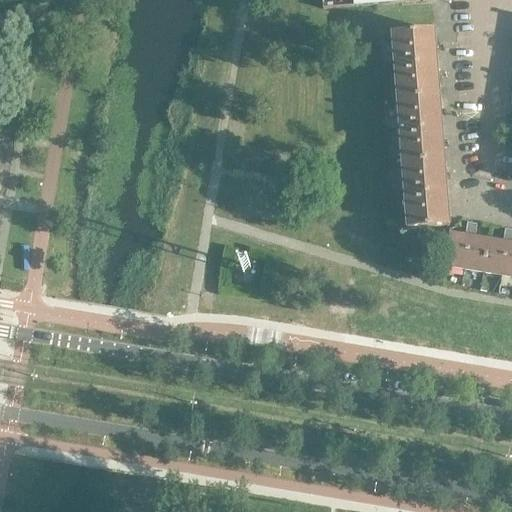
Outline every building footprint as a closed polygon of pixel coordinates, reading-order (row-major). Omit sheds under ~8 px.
[(429,1),(428,0),(322,0),(323,9),(429,1)] [(439,97),(436,58),(434,31),(392,35),(397,100),(439,97)] [(444,161),(439,97),(397,100),(402,164),(444,161)] [(449,226),(444,161),(402,164),(407,229),(449,226)] [(464,270),(472,224),(467,224),(465,237),(450,234),(444,267),(464,270)] [(483,273),(488,241),(474,238),(476,225),(472,224),(464,270),(483,273)] [(502,277),(509,231),(505,230),(503,243),(488,241),(483,273),(502,277)] [(511,278),(511,244),(511,245),(511,244),(511,231),(509,231),(502,277),(511,278)] [(172,489),(168,511),(290,511),(291,510),(172,489)]
